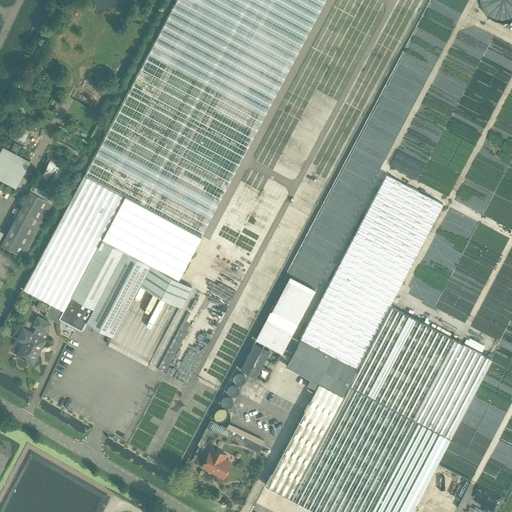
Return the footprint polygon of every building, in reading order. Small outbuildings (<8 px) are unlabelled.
[(177,0),(84,174),(60,218),(23,289),(32,294),(50,304),(63,311),(58,319),(81,331),(85,322),(112,337),(139,285),(180,307),(191,287),(178,280),(201,236),(326,0),(177,0)] [(19,129),(15,136),(24,141),(27,134),(19,129)] [(64,171),(49,162),(40,177),(55,186),(64,171)] [(285,366),(318,383),(303,413),(265,485),(290,498),(317,511),(410,511),(450,435),(491,358),(389,305),(443,204),(386,174),(299,339),(285,366)] [(0,243),(0,244),(23,257),(42,221),(57,193),(34,181),(19,208),(0,243)] [(290,277),(269,317),(268,316),(255,339),(281,353),(314,290),(290,277)] [(23,289),(21,293),(30,298),(32,294),(23,289)] [(57,322),(58,319),(63,311),(50,304),(50,306),(44,316),(57,322)] [(32,364),(45,340),(44,340),(48,332),(46,331),(50,324),(38,318),(34,325),(37,327),(33,334),(23,328),(18,338),(24,341),(17,355),(32,364)] [(255,377),(269,350),(254,342),(240,369),(255,377)] [(231,430),(211,420),(207,428),(227,438),(231,430)] [(262,445),(247,438),(244,445),(259,452),(262,445)] [(223,477),(230,462),(223,459),(225,454),(212,447),(209,452),(208,451),(201,465),(223,477)] [(198,455),(194,462),(200,465),(204,458),(198,455)]
